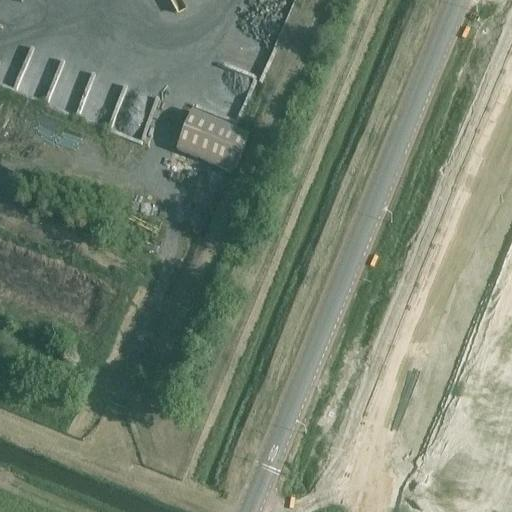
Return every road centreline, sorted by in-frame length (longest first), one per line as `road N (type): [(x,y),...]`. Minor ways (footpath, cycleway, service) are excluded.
road 1 (tertiary): [(248,511),(447,0)]
road 2 (track): [(255,511),(511,471)]
